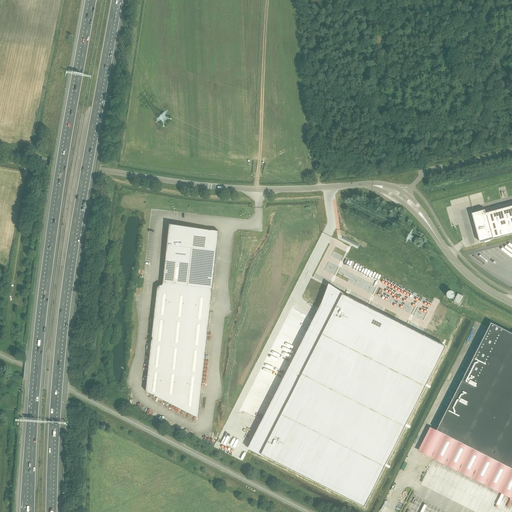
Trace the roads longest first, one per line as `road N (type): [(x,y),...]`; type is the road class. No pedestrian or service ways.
road 1 (motorway): [(49,511),(68,266),(115,0)]
road 2 (motorway): [(92,0),(48,264),(30,511)]
road 3 (unclassified): [(100,170),(239,189),(368,184)]
road 4 (track): [(412,187),(395,173),(370,95),(376,23),(369,0)]
road 5 (track): [(308,0),(318,188)]
